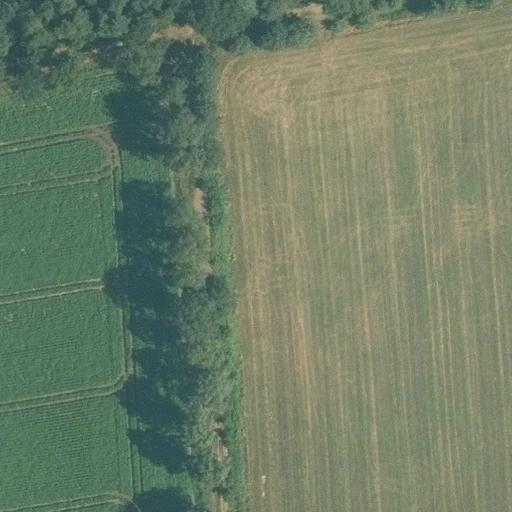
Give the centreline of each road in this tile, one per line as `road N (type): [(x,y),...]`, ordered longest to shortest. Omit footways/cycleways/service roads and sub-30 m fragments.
road 1 (track): [(211,511),(178,43)]
road 2 (track): [(354,0),(178,43)]
road 3 (track): [(178,43),(0,69)]
